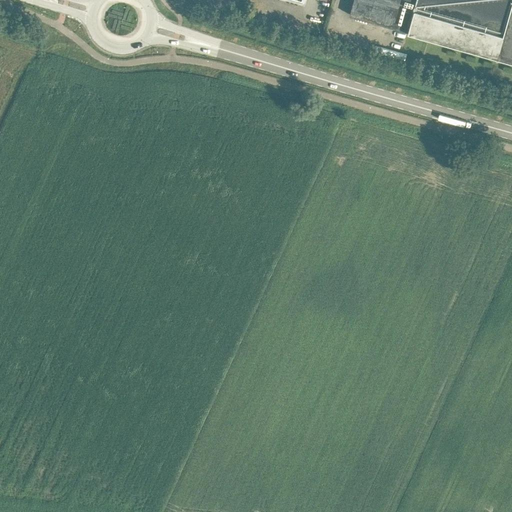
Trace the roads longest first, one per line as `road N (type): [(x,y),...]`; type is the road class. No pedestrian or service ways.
road 1 (unclassified): [(448,129),(215,64),(106,59),(69,30),(0,1)]
road 2 (primary): [(451,115),(199,43)]
